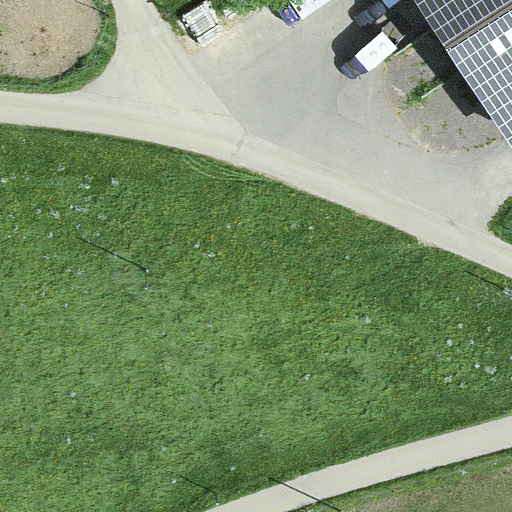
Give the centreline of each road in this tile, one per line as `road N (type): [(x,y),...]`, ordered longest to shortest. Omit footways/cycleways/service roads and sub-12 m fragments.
road 1 (unclassified): [(511,264),(358,186),(186,123)]
road 2 (track): [(511,428),(245,511)]
road 3 (unclassified): [(186,123),(0,106)]
road 4 (unclassified): [(186,123),(130,0)]
